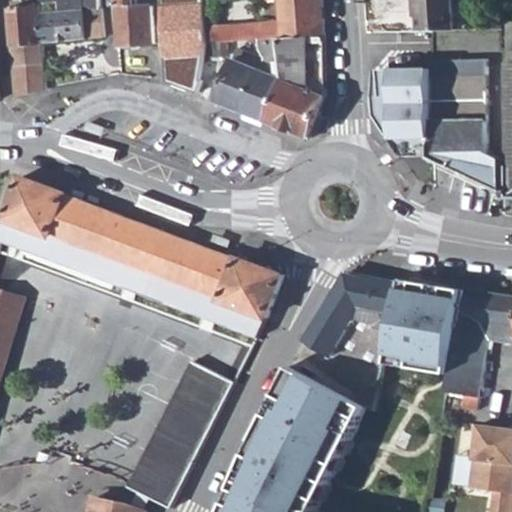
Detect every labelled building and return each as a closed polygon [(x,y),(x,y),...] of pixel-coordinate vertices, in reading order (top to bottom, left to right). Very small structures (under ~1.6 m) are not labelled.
[(28,0),(29,8),(10,9),(13,47),(17,95),(49,91),(45,43),(42,4),(41,0),(28,0)] [(43,14),(45,43),(105,37),(102,8),(100,8),(99,0),(41,0),(42,4),(66,2),(67,12),(43,14)] [(114,0),(119,48),(156,44),(152,6),(128,8),(127,4),(131,0),(114,0)] [(259,27),(260,40),(282,38),(326,35),(323,0),(279,0),(282,25),(259,27)] [(415,0),(415,2),(419,3),(422,34),(434,33),(457,31),(454,0),(415,0)] [(186,11),(173,12),(174,41),(203,39),(202,15),(186,16),(186,11)] [(285,79),(269,121),(312,138),(328,98),(326,35),(282,38),(283,48),(285,68),(285,79)] [(261,70),(246,112),(269,121),(285,79),(285,68),(283,48),(282,38),(260,40),(261,48),(261,50),(265,58),(261,70)] [(238,49),(218,101),(246,112),(261,70),(251,67),(256,55),(238,49)] [(389,67),(390,77),(372,78),(374,116),(401,157),(436,156),(434,73),(433,67),(389,67)] [(490,74),(434,73),(436,156),(504,187),(505,161),(504,157),(492,152),(490,74)] [(103,136),(106,129),(91,122),(89,126),(88,129),(103,136)] [(24,176),(8,219),(20,224),(15,236),(31,242),(31,241),(126,277),(126,279),(140,284),(141,283),(193,302),(236,318),(235,320),(250,326),(255,314),(268,319),(285,274),(240,257),(239,259),(68,196),(69,193),(24,176)] [(217,235),(214,242),(229,248),(231,244),(232,241),(217,235)] [(393,329),(401,284),(347,272),(309,341),(336,356),(357,319),(376,323),(377,326),(393,329)] [(393,329),(387,361),(452,373),(465,289),(403,279),(401,284),(393,329)] [(0,288),(0,380),(6,361),(25,297),(0,288)] [(511,295),(465,289),(452,373),(449,392),(483,398),(492,338),(505,340),(511,341),(511,295)] [(192,361),(148,451),(191,473),(237,382),(192,361)] [(341,392),(293,366),(268,412),(254,447),(226,511),(314,511),(367,408),(341,392)] [(511,511),(511,509),(511,427),(480,424),(472,487),(496,490),(492,511),(511,511)] [(148,451),(129,486),(142,493),(154,499),(173,509),(191,473),(148,451)] [(138,500),(135,508),(148,511),(151,505),(154,499),(142,493),(138,500)] [(147,511),(148,511),(135,508),(125,505),(93,499),(90,511),(147,511)]
